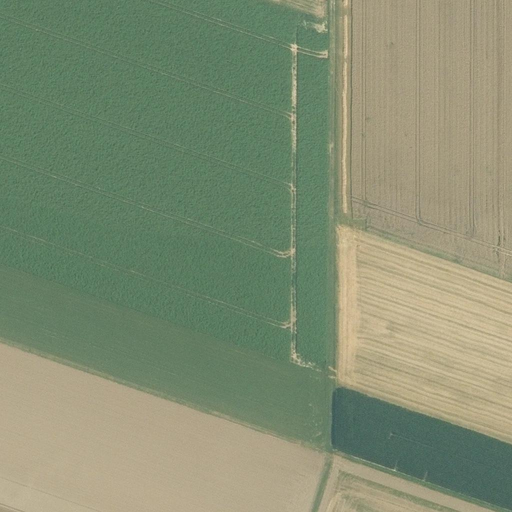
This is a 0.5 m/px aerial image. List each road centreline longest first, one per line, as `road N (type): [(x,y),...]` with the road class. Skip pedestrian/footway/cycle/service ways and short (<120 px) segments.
road 1 (track): [(335,458),(338,0)]
road 2 (track): [(0,344),(335,458)]
road 3 (track): [(335,458),(489,511)]
